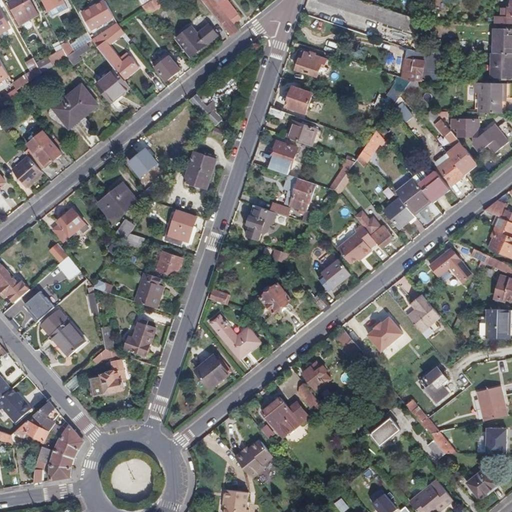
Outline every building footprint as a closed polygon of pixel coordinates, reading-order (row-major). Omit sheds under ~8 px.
[(39,14),(31,0),(14,0),(6,5),(18,25),(39,14)] [(69,8),(64,0),(44,0),(54,17),(69,8)] [(203,0),(214,12),(221,6),(220,5),(216,0),(215,0),(203,0)] [(233,21),(236,25),(244,18),(228,0),(225,0),(224,0),(215,0),(216,0),(220,5),(221,6),(233,21)] [(412,17),(357,0),(318,0),(318,1),(408,30),(412,17)] [(83,14),(91,29),(93,28),(114,16),(106,1),(83,14)] [(233,36),(240,30),(236,25),(233,21),(221,6),(214,12),(233,36)] [(496,16),(496,22),(511,22),(511,6),(502,6),(502,16),(496,16)] [(0,8),(0,33),(12,27),(1,8),(0,8)] [(153,19),(165,33),(171,28),(159,14),(153,19)] [(97,37),(93,40),(97,45),(115,67),(117,70),(125,81),(141,68),(132,57),(124,64),(110,46),(120,38),(119,37),(125,33),(119,25),(118,23),(117,23),(97,37)] [(190,35),(184,41),(188,45),(185,48),(192,57),(219,35),(212,26),(201,35),(194,28),(188,33),(190,35)] [(91,29),(87,31),(88,32),(92,39),(93,40),(97,37),(93,28),(91,29)] [(511,29),(495,29),(494,52),(511,52),(511,29)] [(75,52),(93,40),(92,39),(88,32),(77,40),(77,41),(71,45),(75,52)] [(97,45),(93,40),(75,52),(68,56),(70,59),(76,67),(84,60),(81,56),(97,45)] [(62,45),(63,48),(65,52),(68,56),(75,52),(71,45),(69,41),(62,45)] [(416,50),(405,47),(403,51),(415,55),(416,50)] [(41,69),(43,73),(68,56),(65,52),(63,48),(38,63),(41,69)] [(4,55),(9,64),(16,61),(11,52),(4,55)] [(511,52),(494,52),(494,76),(511,76),(511,52)] [(326,63),(302,55),(297,72),(318,79),(321,69),(324,70),(326,63)] [(10,76),(0,57),(0,81),(6,78),(10,76)] [(171,57),(163,64),(157,68),(168,82),(182,70),(171,57)] [(16,87),(18,90),(43,73),(41,69),(38,63),(35,58),(27,64),(31,71),(13,82),(16,87)] [(406,58),(403,77),(412,81),(422,81),(425,61),(406,58)] [(157,68),(163,64),(160,59),(153,64),(157,68)] [(128,90),(131,87),(125,81),(117,70),(98,86),(112,103),(128,90)] [(401,102),(407,80),(395,77),(389,98),(401,102)] [(417,87),(412,81),(407,87),(411,91),(417,87)] [(508,83),(477,83),(477,93),(482,93),(481,113),(503,114),(504,94),(508,94),(508,83)] [(56,109),(71,129),(100,105),(84,86),(56,109)] [(314,94),(294,88),(288,107),(307,113),(314,94)] [(21,94),(18,90),(16,91),(10,95),(13,99),(21,94)] [(130,93),(128,90),(112,103),(114,106),(130,93)] [(192,99),(208,117),(214,111),(208,105),(197,94),(192,99)] [(3,106),(11,101),(9,97),(0,103),(3,106)] [(208,105),(214,111),(219,106),(214,100),(208,105)] [(272,108),(270,115),(283,119),(286,112),(272,108)] [(449,112),(437,112),(444,120),(449,120),(449,112)] [(462,127),(462,135),(475,136),(474,144),(481,152),(490,145),(496,153),(510,142),(496,124),(486,132),(484,129),(482,129),(483,124),(479,124),(479,118),(456,118),(456,127),(462,127)] [(295,122),(289,138),(314,147),(320,131),(295,122)] [(210,132),(214,126),(210,124),(206,129),(210,132)] [(224,131),(215,128),(213,132),(222,136),(224,131)] [(392,139),(398,147),(409,139),(400,129),(395,134),(396,136),(392,139)] [(378,130),(370,141),(361,155),(368,162),(384,139),(378,130)] [(28,150),(32,156),(44,170),(63,155),(45,133),(30,145),(32,147),(28,150)] [(292,168),(300,146),(279,140),(272,162),(270,169),(290,175),(292,168)] [(451,158),(464,174),(478,162),(460,140),(446,152),(451,158)] [(158,162),(147,149),(132,162),(142,175),(158,162)] [(217,160),(195,153),(185,183),(207,190),(217,160)] [(368,162),(361,155),(358,159),(365,167),(368,162)] [(27,187),(45,172),(44,170),(32,156),(13,170),(27,187)] [(336,190),(347,174),(356,161),(349,158),(344,166),(346,167),(331,188),(336,190)] [(453,186),(465,176),(464,174),(451,158),(439,169),(453,186)] [(437,172),(429,178),(424,172),(415,178),(417,180),(433,200),(435,203),(451,190),(437,172)] [(347,174),(336,190),(340,195),(351,178),(347,174)] [(291,190),(286,204),(303,209),(301,213),(305,214),(303,220),(313,223),(316,213),(310,211),(319,184),(301,179),(293,176),(288,189),(291,190)] [(433,200),(417,180),(399,194),(402,200),(414,214),(433,200)] [(140,201),(124,183),(100,203),(115,222),(140,201)] [(140,197),(150,208),(155,201),(147,192),(140,197)] [(400,229),(416,216),(414,214),(402,200),(387,212),(400,229)] [(498,201),(486,211),(497,215),(511,221),(511,212),(504,209),(506,204),(498,201)] [(274,202),(272,210),(278,212),(289,216),(292,208),(274,202)] [(272,210),(271,210),(256,205),(249,225),(252,226),(249,236),(261,240),(264,232),(266,233),(270,231),(272,222),(275,221),(278,212),(272,210)] [(64,241),(80,228),(87,223),(75,208),(59,221),(62,224),(55,229),(64,241)] [(189,242),(197,216),(179,210),(176,218),(174,217),(166,239),(182,245),(183,240),(189,242)] [(384,226),(382,228),(376,219),(371,223),(363,213),(357,217),(364,225),(378,243),(383,249),(395,239),(384,226)] [(511,221),(497,215),(493,224),(500,227),(492,246),(511,255),(511,221)] [(129,238),(132,234),(137,226),(128,220),(121,232),(129,238)] [(87,223),(80,228),(83,232),(90,226),(87,223)] [(378,243),(364,225),(357,231),(359,233),(340,248),(352,264),(360,258),(364,254),(366,257),(373,250),(371,249),(378,243)] [(63,262),(70,256),(61,245),(55,251),(63,262)] [(491,256),(475,248),(471,255),(482,260),(479,265),(485,268),(488,263),(491,256)] [(473,274),(452,249),(431,266),(440,276),(451,267),(464,282),(473,274)] [(273,259),(286,263),(288,256),(276,252),(273,259)] [(158,271),(178,278),(184,260),(165,253),(158,271)] [(81,270),(70,256),(63,262),(60,264),(71,278),(81,270)] [(511,265),(491,256),(488,263),(511,274),(511,265)] [(353,275),(341,259),(324,272),(324,273),(318,278),(330,292),(336,287),(336,288),(353,275)] [(0,290),(6,297),(9,295),(16,303),(32,289),(25,281),(20,285),(8,270),(4,266),(0,269),(0,290)] [(137,301),(157,308),(165,286),(161,284),(163,279),(148,273),(137,301)] [(501,279),(496,296),(495,298),(506,301),(506,299),(511,300),(511,279),(511,281),(501,279)] [(98,281),(94,287),(104,290),(108,283),(98,281)] [(104,290),(111,292),(114,285),(108,283),(104,290)] [(268,294),(262,298),(274,314),(293,299),(281,284),(274,289),(272,286),(266,291),(268,294)] [(217,285),(212,300),(230,306),(234,291),(217,285)] [(99,311),(98,307),(94,287),(89,292),(93,312),(99,311)] [(40,321),(56,307),(42,291),(26,305),(31,311),(40,321)] [(418,311),(409,318),(421,333),(441,316),(422,294),(412,303),(418,311)] [(315,301),(324,312),(330,307),(321,296),(315,301)] [(274,314),(262,298),(255,304),(268,319),(274,314)] [(107,350),(116,352),(110,326),(106,327),(102,306),(98,307),(99,311),(107,350)] [(511,309),(488,309),(487,337),(511,337),(511,309)] [(61,310),(43,325),(70,357),(88,342),(61,310)] [(40,321),(31,311),(30,313),(38,323),(40,321)] [(240,337),(222,316),(212,323),(239,355),(247,348),(250,352),(261,343),(249,329),(240,337)] [(136,339),(133,338),(128,349),(148,356),(157,328),(149,325),(151,321),(143,318),(141,323),(136,339)] [(376,357),(403,334),(390,318),(383,324),(382,322),(373,330),(374,331),(362,340),(376,357)] [(345,331),(336,338),(352,357),(361,349),(345,331)] [(467,348),(447,364),(450,367),(461,359),(469,352),(467,348)] [(121,359),(122,355),(116,352),(107,350),(96,360),(98,364),(104,359),(113,357),(121,359)] [(229,375),(214,357),(197,371),(211,389),(229,375)] [(127,381),(123,362),(114,363),(115,371),(109,373),(109,374),(103,375),(93,377),(96,396),(107,394),(108,396),(116,394),(115,392),(125,390),(124,381),(127,381)] [(323,369),(318,363),(304,374),(317,389),(323,384),(324,385),(330,379),(326,374),(329,372),(324,367),(323,369)] [(450,384),(437,369),(425,378),(429,384),(424,388),(430,394),(435,391),(438,395),(442,396),(445,394),(444,389),(450,384)] [(66,385),(72,393),(83,383),(77,376),(66,385)] [(486,421),(509,416),(502,387),(479,393),(486,421)] [(3,409),(16,423),(32,409),(27,403),(25,404),(17,395),(12,389),(0,399),(0,408),(2,410),(3,409)] [(324,406),(313,392),(308,396),(319,410),(324,406)] [(25,404),(27,403),(18,393),(17,395),(25,404)] [(263,411),(285,438),(311,417),(300,403),(291,409),(281,397),(263,411)] [(423,425),(429,419),(414,401),(408,406),(423,425)] [(61,415),(51,403),(43,409),(33,419),(29,422),(51,431),(52,432),(57,425),(57,424),(53,422),(61,415)] [(387,414),(367,429),(382,447),(402,431),(392,418),(391,419),(387,414)] [(431,435),(440,433),(429,419),(423,425),(431,435)] [(29,422),(17,433),(26,436),(27,435),(46,441),(52,432),(51,431),(29,422)] [(58,435),(62,429),(57,425),(52,432),(58,435)] [(85,442),(71,427),(69,431),(63,428),(62,429),(58,435),(62,439),(79,449),(85,442)] [(486,455),(507,456),(508,430),(487,429),(486,455)] [(0,430),(0,439),(0,440),(14,445),(13,436),(0,430)] [(458,455),(440,433),(431,435),(435,440),(448,454),(458,455)] [(76,458),(79,449),(62,439),(56,451),(76,458)] [(236,457),(253,478),(265,468),(263,465),(274,456),(261,439),(250,448),(246,452),(244,450),(236,457)] [(448,454),(435,440),(429,445),(441,460),(448,454)] [(38,460),(45,463),(51,466),(72,468),(76,458),(56,451),(43,447),(38,460)] [(72,478),(72,468),(51,466),(50,481),(72,478)] [(19,480),(18,469),(11,470),(12,481),(19,480)] [(35,483),(41,483),(43,470),(35,470),(35,483)] [(498,484),(487,470),(469,484),(480,498),(498,484)] [(432,511),(437,508),(439,511),(441,511),(455,501),(438,480),(411,503),(418,511),(432,511)] [(380,488),(370,498),(374,503),(385,493),(380,488)] [(227,491),(226,501),(228,501),(227,507),(226,511),(249,511),(250,510),(247,510),(248,493),(227,491)] [(380,511),(395,511),(399,510),(386,494),(374,504),(380,511)] [(343,498),(335,503),(341,511),(344,511),(350,508),(343,498)]
